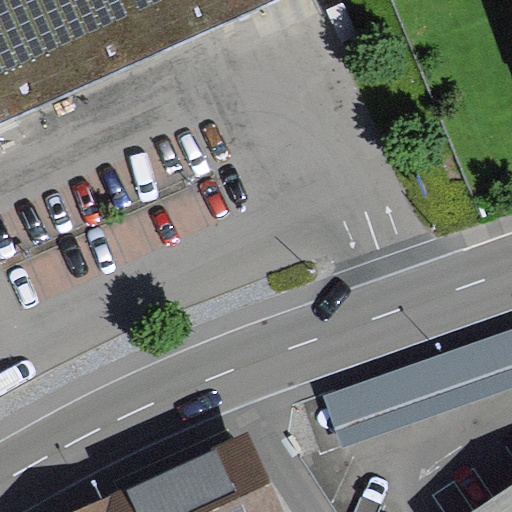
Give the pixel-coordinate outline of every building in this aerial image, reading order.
[(0,0),(0,119),(267,0),(0,0)] [(511,368),(511,331),(321,399),(333,431),(511,368)] [(189,424),(90,469),(102,494),(201,449),(189,424)] [(107,511),(270,511),(241,447),(107,510),(107,511)] [(511,511),(511,500),(494,511),(511,511)]
